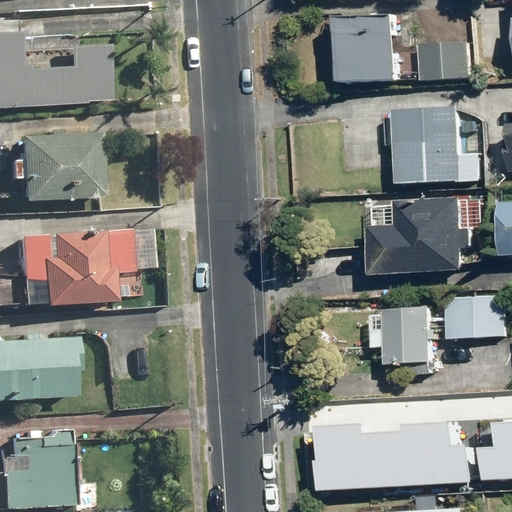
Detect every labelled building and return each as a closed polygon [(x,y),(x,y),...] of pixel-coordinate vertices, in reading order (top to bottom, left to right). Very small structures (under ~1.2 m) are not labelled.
[(398,15),(342,16),(343,89),(400,87),(398,15)] [(0,113),(109,104),(104,43),(62,47),(64,71),(13,75),(11,43),(0,43),(0,113)] [(422,46),(423,84),(477,82),(475,44),(422,46)] [(484,159),(461,159),(461,114),(399,114),(399,190),(484,190),(484,159)] [(511,152),(503,154),(505,179),(511,178),(511,130),(511,131),(511,138),(511,152)] [(99,140),(16,141),(16,166),(9,166),(9,187),(16,187),(17,207),(100,206),(99,140)] [(464,278),(463,254),(475,253),(475,232),(486,232),(485,203),(371,207),(373,281),(464,278)] [(511,205),(503,205),(502,259),(511,258),(511,205)] [(37,312),(112,310),(111,279),(131,278),(129,236),(13,239),(14,282),(0,282),(0,310),(37,309),(37,312)] [(511,298),(448,299),(449,343),(511,342),(511,298)] [(374,351),(386,351),(387,368),(434,367),(433,309),(385,310),(386,332),(374,332),(374,351)] [(0,409),(69,404),(74,340),(37,343),(36,334),(17,335),(18,345),(0,345),(0,409)] [(329,492),(479,483),(477,445),(463,446),(461,423),(417,426),(417,433),(377,435),(377,425),(329,428),(331,462),(327,462),(329,492)] [(508,428),(483,430),(486,477),(494,477),(494,482),(511,480),(511,425),(508,426),(508,428)] [(0,511),(45,511),(70,511),(68,434),(8,436),(8,473),(0,473),(0,511)]
